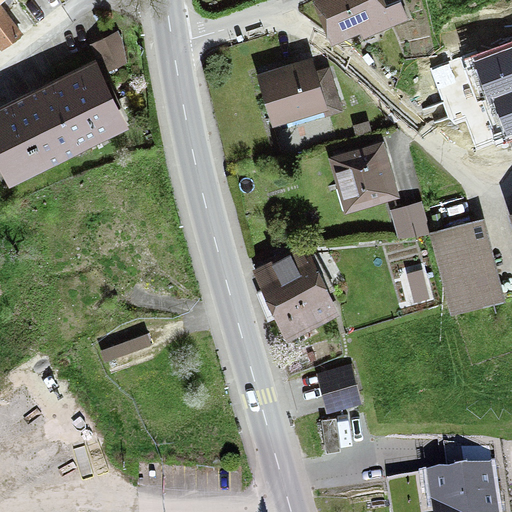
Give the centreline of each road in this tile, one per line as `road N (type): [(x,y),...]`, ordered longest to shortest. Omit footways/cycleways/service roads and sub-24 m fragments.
road 1 (secondary): [(173,45),(212,229),(291,511)]
road 2 (residential): [(173,45),(293,0)]
